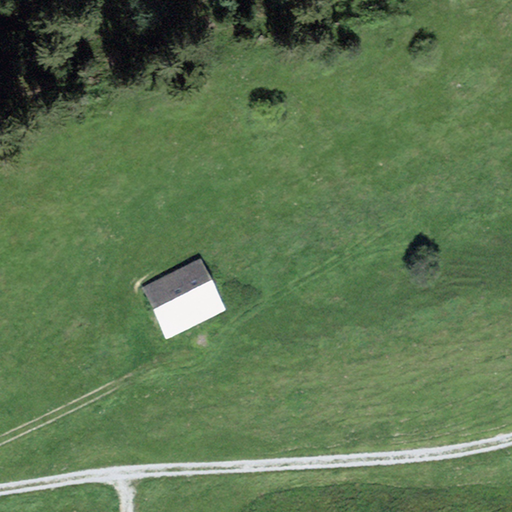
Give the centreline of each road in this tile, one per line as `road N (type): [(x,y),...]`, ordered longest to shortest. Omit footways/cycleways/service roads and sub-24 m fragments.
road 1 (track): [(0,496),(107,477),(461,454),(511,442)]
road 2 (track): [(0,440),(151,366)]
